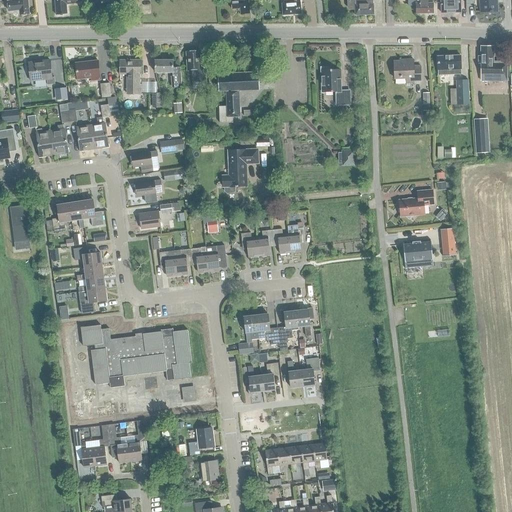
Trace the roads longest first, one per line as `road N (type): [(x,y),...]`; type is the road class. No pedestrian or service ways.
road 1 (tertiary): [(0,37),(509,34)]
road 2 (residential): [(0,180),(94,167),(109,173),(127,287)]
road 3 (residential): [(240,511),(213,292)]
